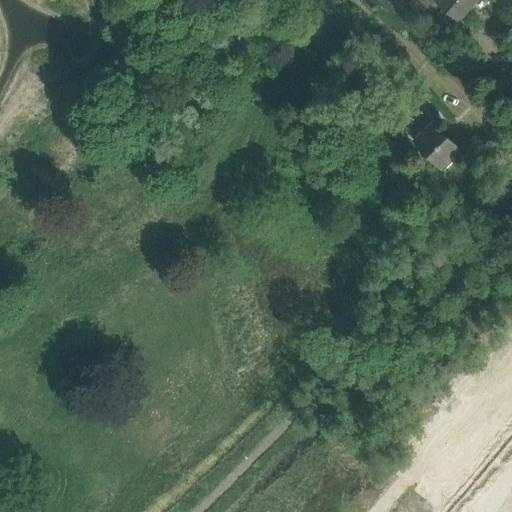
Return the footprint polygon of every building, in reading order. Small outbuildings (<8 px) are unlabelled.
[(436,10),(424,0),(410,0),(408,3),(427,20),(436,10)] [(435,0),(435,1),(458,21),(476,0),(435,0)] [(375,131),(393,114),(385,105),(367,123),(375,131)] [(443,169),(462,151),(434,122),(415,140),(443,169)] [(366,126),(358,134),(367,144),(375,136),(366,126)] [(511,337),(497,355),(511,368),(511,337)] [(511,368),(497,355),(480,374),(508,398),(511,395),(511,393),(511,368)] [(480,374),(464,393),(491,417),(494,414),(505,401),(511,406),(511,396),(511,395),(508,398),(480,374)] [(464,393),(447,412),(475,436),(478,433),(489,420),(496,427),(502,421),(494,414),(491,417),(464,393)] [(447,412),(431,431),(458,455),(461,452),(472,439),(480,446),(485,440),(478,433),(475,436),(447,412)] [(431,431),(414,450),(442,474),(445,471),(456,458),(463,465),(469,459),(461,452),(458,455),(431,431)] [(414,450),(397,470),(425,494),(439,477),(447,484),(452,478),(445,471),(442,474),(414,450)]
